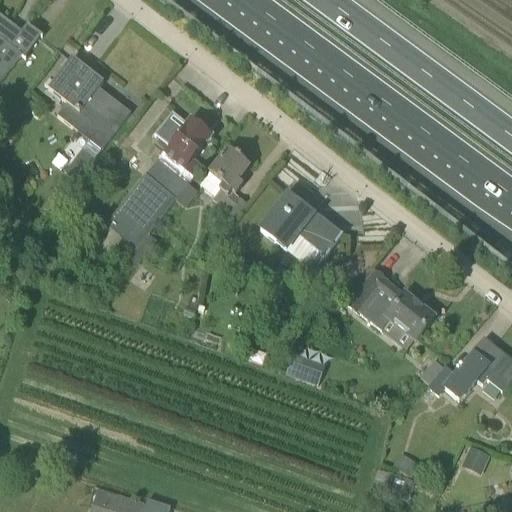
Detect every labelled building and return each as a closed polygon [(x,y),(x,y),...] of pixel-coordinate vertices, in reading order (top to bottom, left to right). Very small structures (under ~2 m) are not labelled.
[(0,86),(21,58),(23,60),(40,38),(26,27),(21,34),(0,18),(0,86)] [(101,84),(69,61),(46,92),(65,106),(56,118),(101,152),(126,118),(106,104),(103,109),(90,99),(101,84)] [(210,139),(189,122),(168,150),(167,149),(157,162),(176,176),(168,187),(170,189),(166,194),(145,178),(116,215),(104,230),(134,254),(148,237),(165,216),(175,203),(188,188),(195,179),(203,168),(193,161),(210,139)] [(199,190),(214,201),(228,212),(226,215),(235,221),(247,206),(235,196),(243,186),(237,182),(249,167),(228,151),(199,190)] [(76,185),(94,161),(82,153),(65,177),(76,185)] [(197,195),(188,188),(175,203),(185,210),(197,195)] [(285,199),(258,234),(286,256),(298,240),(324,260),(340,240),(314,219),(313,221),(285,199)] [(157,244),(148,237),(134,254),(127,264),(136,271),(141,265),(157,244)] [(388,325),(413,345),(432,320),(402,296),(401,297),(383,282),(384,282),(374,274),(347,308),(357,317),(358,316),(381,334),(388,325)] [(511,367),(491,351),(485,358),(476,350),(469,357),(470,357),(454,377),(444,368),(442,371),(427,388),(426,390),(437,399),(443,393),(457,405),(475,383),(481,388),(485,383),(500,395),(511,382),(511,367)] [(290,377),(320,388),(327,369),(297,358),(290,377)] [(420,382),(427,388),(442,371),(434,364),(420,382)] [(464,469),(483,476),(490,459),(471,451),(464,469)] [(395,470),(410,478),(417,464),(401,456),(395,470)] [(379,471),(371,490),(399,501),(406,482),(379,471)] [(141,511),(142,509),(100,497),(95,511),(141,511)]
